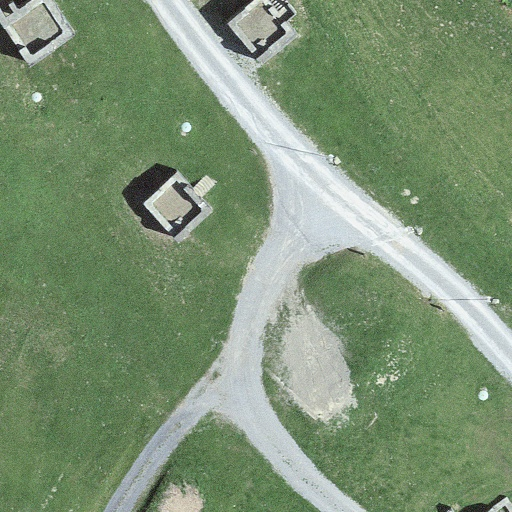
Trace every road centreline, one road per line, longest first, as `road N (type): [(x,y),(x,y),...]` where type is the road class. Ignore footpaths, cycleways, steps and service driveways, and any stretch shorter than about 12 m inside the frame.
road 1 (track): [(511,356),(239,94),(170,0)]
road 2 (track): [(118,511),(250,336),(309,215),(332,190)]
road 3 (track): [(216,381),(347,511)]
